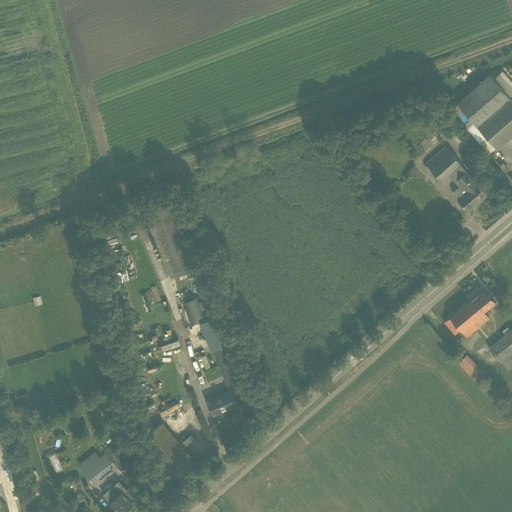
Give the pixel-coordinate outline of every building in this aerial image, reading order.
[(499,73),(511,88),(511,81),(502,71),(499,73)] [(457,103),(497,148),(511,134),(511,99),(495,81),(490,75),(457,103)] [(423,133),(430,140),(438,133),(432,126),(423,133)] [(425,162),(441,180),(449,174),(460,163),(461,163),(445,146),(425,162)] [(470,160),(465,164),(468,169),(474,165),(470,160)] [(465,171),(456,179),(461,184),(453,191),(453,194),(456,197),(459,197),(457,199),(468,211),(487,194),(481,187),(482,184),(480,182),(477,182),(477,183),(476,182),(475,183),(465,171)] [(144,214),(170,278),(198,267),(171,202),(144,214)] [(495,302),(484,288),(450,316),(451,317),(444,322),(454,334),(461,329),(467,336),(489,318),(484,311),(495,302)] [(223,309),(215,290),(202,296),(209,314),(223,309)] [(43,304),(41,296),(33,297),(35,306),(43,304)] [(204,316),(197,297),(183,302),(191,321),(204,316)] [(489,347),(507,370),(511,366),(511,327),(510,330),(507,327),(503,330),(505,334),(489,347)] [(207,337),(212,350),(226,383),(243,376),(229,343),(224,330),(207,337)] [(466,354),(458,362),(472,376),(480,368),(466,354)] [(213,414),(236,405),(230,390),(207,400),(213,414)] [(195,439),(191,434),(181,442),(185,447),(195,439)] [(179,443),(155,463),(174,486),(199,465),(179,443)] [(118,447),(107,455),(120,471),(131,463),(118,447)] [(84,469),(93,481),(109,468),(95,451),(82,461),(86,467),(84,469)] [(103,495),(110,502),(115,508),(117,507),(122,511),(132,503),(129,499),(135,494),(129,487),(127,489),(119,480),(103,495)] [(29,487),(33,494),(37,491),(40,490),(36,485),(29,487)]
